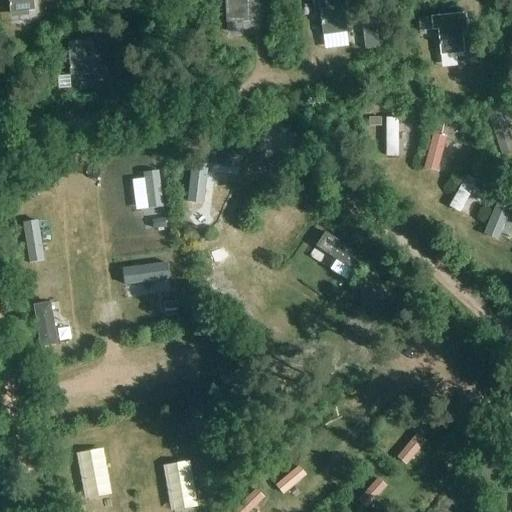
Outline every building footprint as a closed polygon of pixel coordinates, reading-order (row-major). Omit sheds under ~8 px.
[(34,11),(32,0),(8,0),(10,13),(34,11)] [(248,0),(224,0),(226,23),(250,21),(248,0)] [(346,32),(344,13),(351,12),(349,0),(311,0),(313,11),(319,10),(323,35),(346,32)] [(432,31),(437,30),(440,56),(464,53),(462,32),(467,32),(465,12),(430,16),(432,29),(432,31)] [(430,16),(418,17),(420,31),(432,29),(430,16)] [(92,41),(67,42),(70,76),(94,74),(92,41)] [(497,98),(489,101),(493,112),(501,110),(497,98)] [(370,117),(370,126),(382,126),(382,117),(370,117)] [(436,120),(432,133),(441,135),(444,122),(436,120)] [(35,170),(36,184),(52,184),(52,170),(35,170)] [(78,186),(93,183),(91,172),(76,175),(78,186)] [(431,176),(414,209),(429,216),(445,183),(431,176)] [(265,241),(273,256),(283,251),(276,236),(265,241)] [(127,280),(129,301),(140,300),(138,279),(127,280)] [(71,304),(51,307),(54,336),(75,334),(71,304)] [(272,354),(289,365),(302,346),(284,335),(272,354)] [(150,464),(160,461),(156,445),(146,448),(150,464)] [(482,494),(481,511),(497,511),(498,494),(482,494)]
